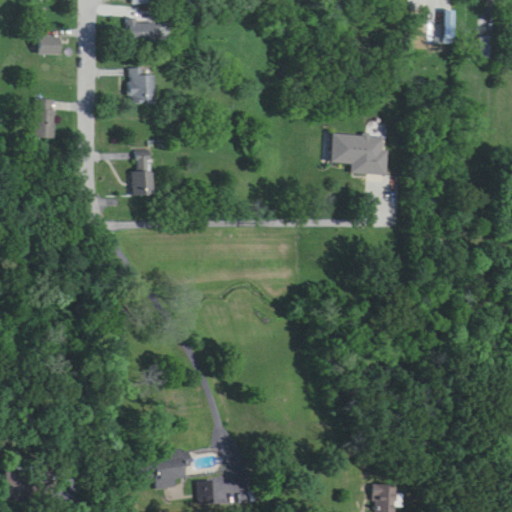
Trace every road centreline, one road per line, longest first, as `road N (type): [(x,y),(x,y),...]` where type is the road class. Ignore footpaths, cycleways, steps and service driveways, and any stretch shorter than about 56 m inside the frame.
road 1 (residential): [(365,217),(108,223)]
road 2 (residential): [(108,223),(92,199),(88,158),(89,0)]
